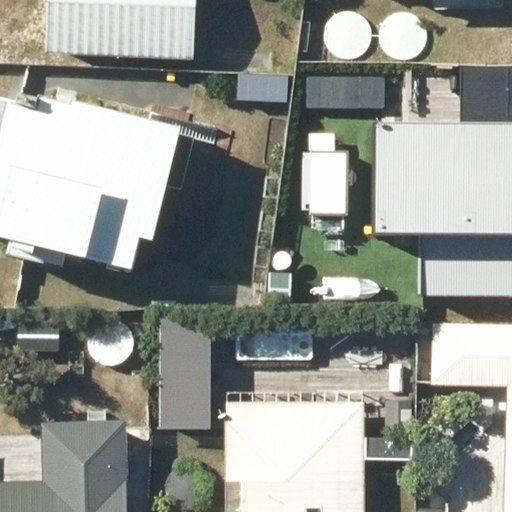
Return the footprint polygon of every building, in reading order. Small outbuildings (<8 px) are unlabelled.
[(192,0),(43,0),(41,54),(190,61),(192,0)] [(321,178),(399,227),(398,301),(511,302),(511,293),(511,128),(509,130),(507,65),(417,69),(420,149),(361,113),(321,178)] [(145,188),(132,184),(135,174),(145,177),(157,136),(75,112),(53,188),(49,186),(44,187),(40,190),(38,194),(38,199),(29,196),(11,256),(46,267),(66,256),(130,274),(142,232),(132,229),(145,188)] [(261,145),(259,179),(280,180),(283,147),(261,145)] [(288,275),(266,275),(266,308),(288,308),(288,275)] [(220,316),(169,314),(164,425),(215,427),(220,316)] [(511,327),(432,326),(431,384),(511,384),(511,327)] [(311,333),(239,334),(239,360),(311,360),(311,333)] [(364,511),(363,402),(226,403),(226,511),(364,511)] [(511,511),(511,415),(505,415),(502,511),(511,511)] [(0,511),(115,511),(115,424),(48,425),(49,485),(0,485),(0,511)]
